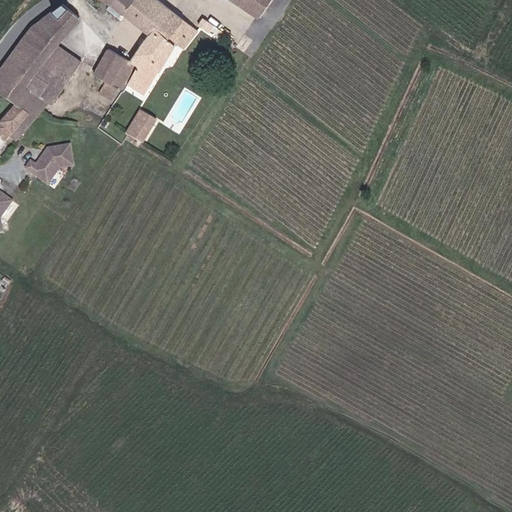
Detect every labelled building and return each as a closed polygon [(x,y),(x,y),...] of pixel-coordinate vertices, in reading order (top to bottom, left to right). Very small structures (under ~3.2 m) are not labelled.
[(121,21),(122,22),(139,0),(110,0),(104,7),(109,11),(106,15),(118,25),(121,21)] [(182,59),(193,41),(143,0),(139,0),(122,22),(149,45),(131,70),(136,74),(141,76),(137,82),(135,81),(127,95),(144,106),(176,55),(182,59)] [(276,6),(280,0),(214,0),(255,30),(276,6)] [(49,114),(81,73),(58,54),(79,26),(61,10),(31,35),(3,73),(0,77),(0,100),(13,111),(0,129),(0,144),(3,147),(6,144),(12,148),(44,111),(49,114)] [(208,45),(213,38),(200,28),(195,35),(208,45)] [(117,99),(121,101),(136,74),(131,70),(109,58),(93,85),(104,92),(98,102),(110,110),(117,99)] [(127,135),(142,145),(161,114),(156,122),(140,113),(127,135)] [(54,185),(68,182),(62,161),(45,164),(42,167),(43,169),(39,174),(36,175),(32,180),(27,176),(22,182),(42,200),(54,185)] [(0,239),(3,227),(17,214),(0,195),(0,239)] [(28,276),(34,269),(28,264),(22,271),(28,276)]
